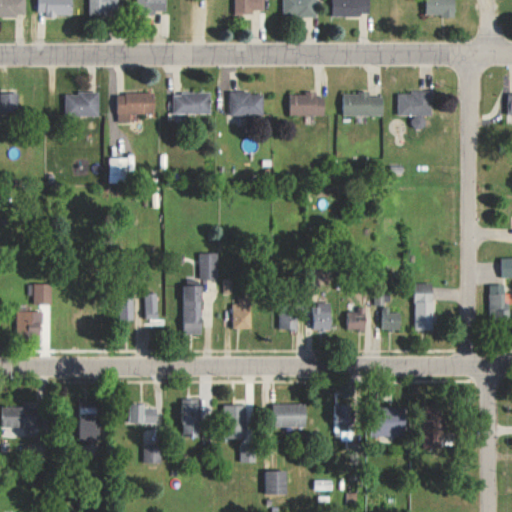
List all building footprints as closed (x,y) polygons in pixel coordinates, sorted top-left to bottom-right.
[(0,0),(0,15),(26,15),(26,0),(0,0)] [(46,15),(74,15),(73,0),(38,0),(39,11),(46,11),(46,15)] [(119,0),(89,0),(89,11),(119,13),(119,0)] [(137,0),(138,11),(167,10),(167,0),(137,0)] [(235,0),(236,14),(251,14),(251,9),(264,9),(263,0),(235,0)] [(316,0),(283,0),(284,16),(317,15),(316,0)] [(371,14),(370,0),(332,0),(333,15),(371,14)] [(456,15),(456,0),(426,0),(426,14),(456,15)] [(100,115),(100,92),(66,91),(66,115),(100,115)] [(210,114),(211,92),(174,91),(173,113),(210,114)] [(399,92),(399,115),(413,115),(413,127),(425,127),(425,115),(433,115),(432,91),(399,92)] [(118,93),(119,122),(132,121),(132,113),(156,113),(156,92),(118,93)] [(231,115),(265,114),(264,92),(230,92),(231,115)] [(317,92),(291,93),(291,115),(326,114),(325,96),(317,96),(317,92)] [(384,114),(384,95),(370,96),(370,92),(344,92),(344,115),(384,114)] [(19,111),(19,93),(1,93),(1,110),(19,111)] [(109,181),(128,182),(129,157),(109,157),(109,181)] [(218,253),(199,252),(199,278),(218,278),(218,253)] [(503,277),(511,276),(511,257),(502,258),(503,277)] [(53,303),(52,283),(28,284),(29,294),(34,294),(34,304),(53,303)] [(435,284),(416,283),(414,329),(433,330),(435,284)] [(184,334),(202,334),(203,285),(185,284),(184,334)] [(510,293),(502,293),(501,284),(489,285),(490,318),(511,317),(510,293)] [(145,319),(158,318),(157,292),(145,293),(145,319)] [(233,328),(251,328),(251,299),(233,300),(233,328)] [(313,330),(332,330),(331,303),(312,303),(313,330)] [(401,311),(389,311),(389,306),(381,307),(381,330),(401,329),(401,311)] [(280,329),(298,329),(298,309),(280,309),(280,329)] [(346,310),(346,329),(366,329),(366,309),(346,310)] [(40,310),(17,311),(17,332),(40,332),(40,310)] [(182,435),(201,435),(200,398),(181,399),(182,435)] [(99,400),(79,401),(79,437),(100,437),(99,400)] [(147,403),(132,403),(131,421),(157,422),(158,407),(147,406),(147,403)] [(307,403),(276,403),(275,426),(306,427),(307,403)] [(225,438),(246,438),(247,405),(225,404),(225,438)] [(353,404),(333,404),(334,432),(354,432),(353,404)] [(424,447),(441,448),(441,434),(446,434),(446,417),(441,417),(441,405),(425,405),(424,447)] [(37,407),(2,406),(2,426),(36,427),(37,407)] [(408,435),(406,406),(383,407),(384,426),(377,427),(378,437),(408,435)] [(240,444),(240,462),(256,462),(256,444),(240,444)] [(162,463),(162,445),(143,445),(143,463),(162,463)] [(288,470),(266,470),(267,494),(288,493),(288,470)] [(312,489),(332,490),(332,480),(313,479),(312,489)]
